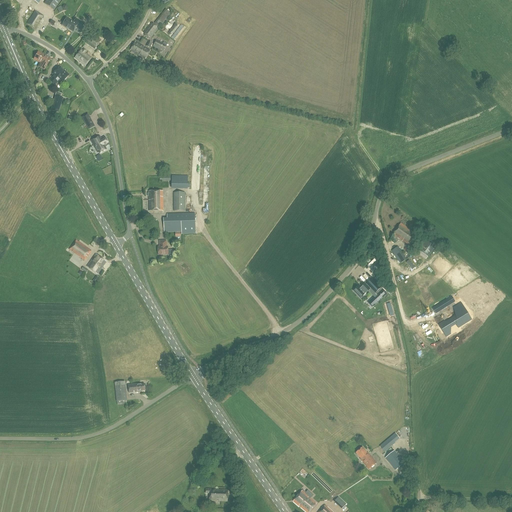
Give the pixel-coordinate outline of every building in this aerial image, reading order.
[(46,0),(44,3),(54,10),(61,0),(46,0)] [(160,27),(171,13),(166,9),(155,23),(160,27)] [(36,29),(44,16),(35,10),(27,23),(36,29)] [(67,17),(62,25),(73,32),(76,27),(81,30),(85,24),(76,18),(74,22),(67,17)] [(151,38),(158,28),(151,23),(144,32),(151,38)] [(168,33),(170,34),(177,25),(175,23),(168,33)] [(95,49),(101,41),(90,33),(84,41),(95,49)] [(161,49),(164,44),(157,40),(155,45),(161,49)] [(146,58),(150,50),(143,47),(144,46),(136,42),(131,50),(139,55),(139,54),(146,58)] [(86,66),(92,58),(81,50),(75,58),(86,66)] [(44,70),(51,59),(38,51),(34,59),(40,62),(38,67),(44,70)] [(57,80),(58,79),(62,83),(70,74),(60,66),(52,74),(54,75),(49,80),(54,85),(58,81),(57,80)] [(59,112),(63,98),(55,95),(50,110),(59,112)] [(88,114),(82,117),(89,129),(95,126),(88,114)] [(100,136),(92,141),(96,148),(100,153),(107,149),(104,144),(105,143),(100,136)] [(149,191),(149,201),(163,201),(163,191),(149,191)] [(185,211),(185,192),(174,192),(174,211),(185,211)] [(149,201),(149,211),(163,211),(163,201),(149,201)] [(180,234),(195,233),(195,213),(167,214),(168,219),(164,219),(164,232),(180,232),(180,234)] [(409,245),(417,234),(401,223),(394,234),(409,245)] [(423,237),(426,239),(419,248),(429,256),(439,243),(426,233),(423,237)] [(85,260),(92,251),(76,240),(70,249),(85,260)] [(172,250),(168,250),(168,247),(167,247),(167,241),(160,241),(160,247),(159,247),(159,255),(168,254),(168,256),(173,255),(172,250)] [(400,263),(407,259),(399,246),(392,250),(400,263)] [(98,274),(107,262),(96,254),(87,266),(98,274)] [(424,266),(428,261),(417,254),(413,259),(424,266)] [(415,276),(420,270),(415,266),(410,271),(415,276)] [(373,278),(367,284),(375,293),(381,287),(373,278)] [(361,298),(367,293),(359,285),(354,290),(361,298)] [(383,289),(374,297),(378,302),(387,293),(383,289)] [(471,315),(463,301),(460,303),(462,306),(457,309),(458,313),(458,312),(459,314),(447,321),(447,320),(441,323),(445,328),(447,330),(452,327),(450,325),(457,320),(460,326),(466,322),(470,320),(468,317),(471,315)] [(117,401),(127,400),(125,381),(115,383),(117,401)] [(141,391),(146,390),(145,384),(141,384),(129,385),(129,393),(141,392),(141,391)] [(389,449),(396,443),(391,437),(380,446),(387,455),(391,451),(389,449)] [(369,469),(377,463),(368,452),(368,453),(363,447),(356,453),(361,458),(360,459),(369,469)] [(396,470),(405,463),(395,451),(386,458),(396,470)] [(296,476),(301,480),(305,475),(301,471),(296,476)] [(228,490),(219,489),(219,487),(217,487),(217,489),(205,488),(205,493),(210,493),(210,500),(228,501),(228,490)] [(309,496),(302,491),(293,501),(299,506),(306,511),(309,511),(317,503),(309,497),(309,496)] [(339,511),(344,506),(336,499),(331,504),(339,511)]
